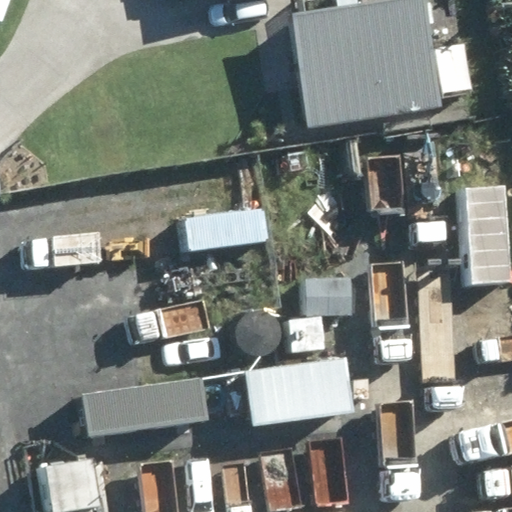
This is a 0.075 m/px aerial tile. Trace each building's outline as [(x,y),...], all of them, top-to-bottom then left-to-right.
[(429,7),(291,20),(302,133),(440,121),(429,7)] [(413,269),(365,275),(373,331),(420,325),(413,269)] [(342,362),(237,374),(244,432),(349,420),(342,362)] [(207,381),(77,396),(82,444),(212,428),(207,381)] [(167,449),(101,462),(110,511),(212,511),(206,484),(175,490),(167,449)]
